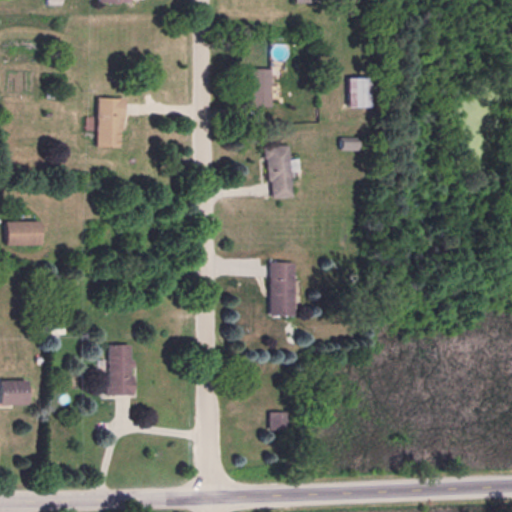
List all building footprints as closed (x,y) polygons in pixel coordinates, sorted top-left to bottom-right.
[(246,91),(241,91),(240,106),(265,106),(266,68),(246,68),(246,91)] [(343,106),(362,106),(361,76),(343,77),(343,106)] [(118,97),(93,96),(92,146),(117,147),(118,97)] [(354,150),(354,137),(336,136),(336,149),(354,150)] [(286,196),(285,170),(293,170),(292,158),(284,158),(284,145),(260,145),(262,197),(286,196)] [(1,221),(36,221),(36,245),(1,245),(1,221)] [(289,262),(264,261),(263,314),(287,315),(289,262)] [(46,315),(61,315),(61,333),(46,334),(46,315)] [(103,344),(125,344),(125,360),(129,360),(129,368),(125,368),(125,374),(128,374),(128,394),(112,394),(111,395),(103,395),(103,373),(95,373),(95,360),(103,360),(103,344)] [(0,380),(22,380),(22,404),(0,404),(0,380)]
